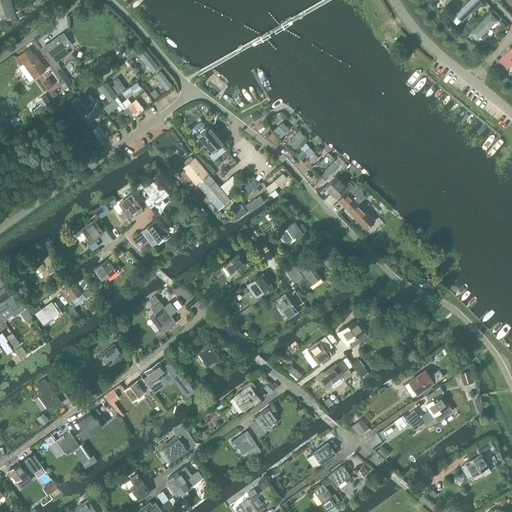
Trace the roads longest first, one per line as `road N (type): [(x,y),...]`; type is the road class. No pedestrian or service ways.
road 1 (unclassified): [(511,388),(493,352),(450,307),(399,281),(265,143),(192,91)]
road 2 (residential): [(0,466),(184,333),(204,309)]
road 3 (unclassified): [(0,229),(192,91)]
road 4 (unclassified): [(511,113),(431,48),(393,0)]
road 5 (residential): [(165,475),(290,388)]
road 6 (unclassified): [(192,91),(109,0)]
